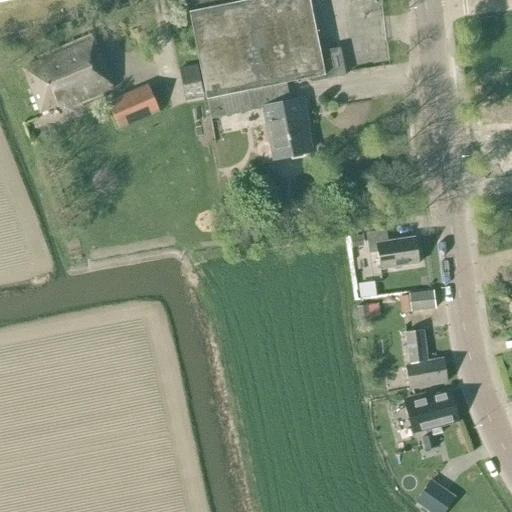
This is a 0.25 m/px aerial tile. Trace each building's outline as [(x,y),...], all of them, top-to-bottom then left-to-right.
[(185,0),(188,11),(245,0),(185,0)] [(308,0),(245,0),(188,11),(206,99),(207,99),(211,119),(261,110),(271,160),(309,152),(299,101),(290,103),(286,83),(310,78),(310,82),(344,76),(339,49),(324,52),(324,51),(320,48),(318,49),(308,0)] [(23,70),(40,113),(61,104),(63,112),(113,91),(90,36),(37,58),(39,63),(23,70)] [(178,69),(186,102),(205,98),(198,65),(178,69)] [(158,114),(147,87),(107,104),(118,131),(158,114)] [(419,264),(415,238),(387,242),(385,231),(366,234),(369,254),(377,253),(379,270),(419,264)] [(351,248),(363,246),(362,236),(349,237),(351,248)] [(409,295),(411,312),(436,310),(434,292),(409,295)] [(358,321),(369,320),(367,306),(356,307),(358,321)] [(427,362),(423,331),(406,335),(408,364),(405,365),(409,390),(447,383),(442,359),(427,362)] [(449,392),(434,396),(433,392),(415,397),(416,404),(406,407),(413,434),(457,422),(449,392)] [(433,436),(421,439),(424,451),(436,449),(433,436)] [(430,481),(415,504),(427,511),(444,511),(455,498),(430,481)]
